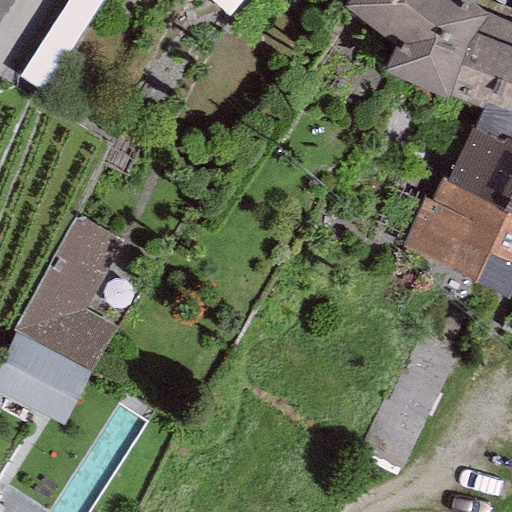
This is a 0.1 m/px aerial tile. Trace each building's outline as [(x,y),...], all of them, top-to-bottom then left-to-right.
[(210,0),(229,15),(241,0),(210,0)] [(449,98),(486,13),(469,0),(353,0),(349,6),(396,43),(385,71),(449,98)] [(511,24),(486,13),(449,98),(482,110),(473,126),(502,141),(505,136),(511,139),(511,24)] [(473,126),(446,180),(511,211),(511,139),(505,136),(502,141),(473,126)] [(511,211),(446,180),(442,178),(430,201),(423,197),(401,245),(508,296),(511,287),(511,211)] [(76,214),(15,325),(93,367),(115,326),(85,310),(123,239),(76,214)] [(15,332),(0,361),(0,393),(63,424),(90,370),(15,332)] [(411,474),(471,356),(433,337),(373,455),(411,474)]
